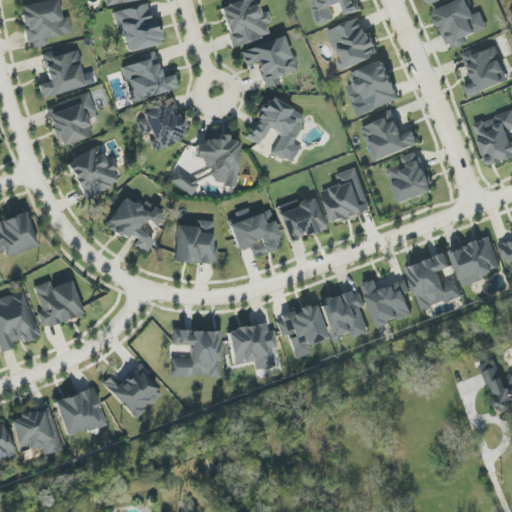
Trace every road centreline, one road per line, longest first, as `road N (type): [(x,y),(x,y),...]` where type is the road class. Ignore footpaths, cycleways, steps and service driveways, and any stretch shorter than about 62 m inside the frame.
road 1 (residential): [(511,194),(285,281),(191,299),(162,295),(104,267),(65,234),(0,59)]
road 2 (tertiary): [(392,0),(446,117),(473,211)]
road 3 (residential): [(0,386),(105,337),(140,284)]
